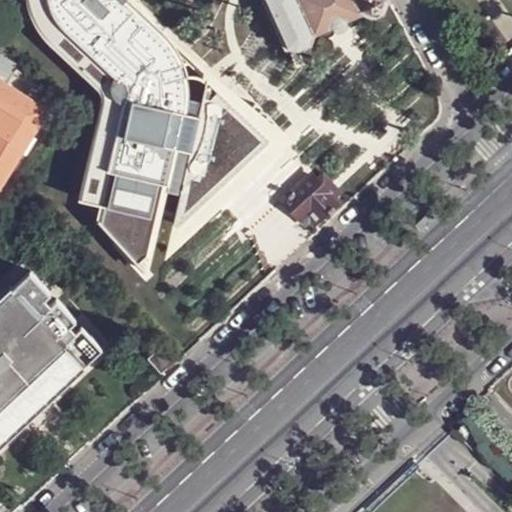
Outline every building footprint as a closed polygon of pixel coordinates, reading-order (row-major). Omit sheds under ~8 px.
[(91,152),(158,224),(170,175),(186,108),(187,101),(186,81),(181,63),(172,46),(124,0),(27,0),(29,6),(35,23),(46,39),(95,86),(101,90),(104,98),(91,152)] [(290,46),(300,49),(312,43),(316,33),(363,12),(373,15),(385,11),(389,0),(390,0),(267,0),(289,46),(290,46)] [(0,78),(6,83),(19,63),(0,42),(0,78)] [(0,120),(0,184),(22,151),(32,135),(39,124),(47,111),(49,109),(6,83),(0,78),(0,113),(3,116),(0,120)] [(49,131),(57,117),(47,111),(39,124),(49,131)] [(22,151),(27,155),(37,139),(32,135),(22,151)] [(100,222),(147,272),(148,270),(144,266),(145,261),(146,259),(147,258),(151,260),(158,224),(91,152),(81,199),(104,205),(100,222)] [(312,209),(322,219),(326,215),(328,217),(336,208),(335,207),(340,203),(335,198),(342,192),(325,174),(318,180),(314,175),(296,192),(295,191),(289,196),(290,198),(285,203),(301,218),(312,209)] [(104,205),(81,199),(80,200),(100,222),(104,205)] [(301,218),(311,230),(322,219),(312,209),(301,218)] [(0,445),(107,344),(86,324),(80,329),(72,337),(65,331),(74,322),(81,317),(62,297),(56,302),(50,296),(56,290),(35,268),(16,286),(15,285),(0,299),(0,445)] [(80,329),(74,322),(65,331),(72,337),(80,329)] [(150,353),(163,367),(176,354),(163,340),(150,353)]
